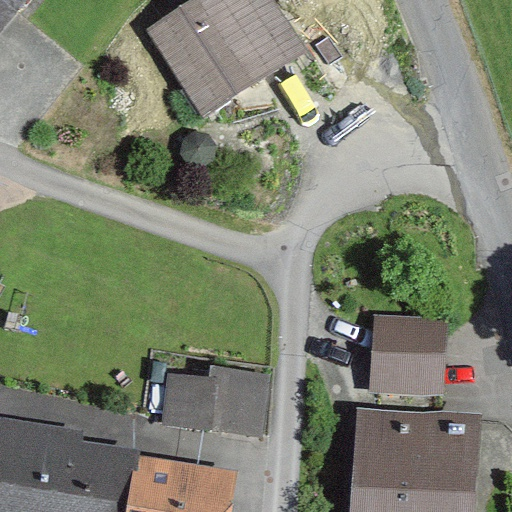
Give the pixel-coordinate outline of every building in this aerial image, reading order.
[(0,0),(0,18),(5,13),(9,16),(23,0),(0,0)] [(297,54),(263,0),(210,0),(154,35),(188,89),(236,58),(251,82),(297,54)] [(353,64),(329,24),(308,38),(332,77),(353,64)] [(433,418),(439,331),(381,328),(375,414),(433,418)] [(167,425),(258,435),(265,384),(234,379),(233,387),(173,380),(167,425)] [(459,511),(465,433),(370,426),(363,511),(459,511)] [(128,511),(134,472),(74,463),(77,450),(0,437),(0,511),(128,511)] [(134,472),(128,511),(220,511),(224,489),(136,473),(134,472)]
